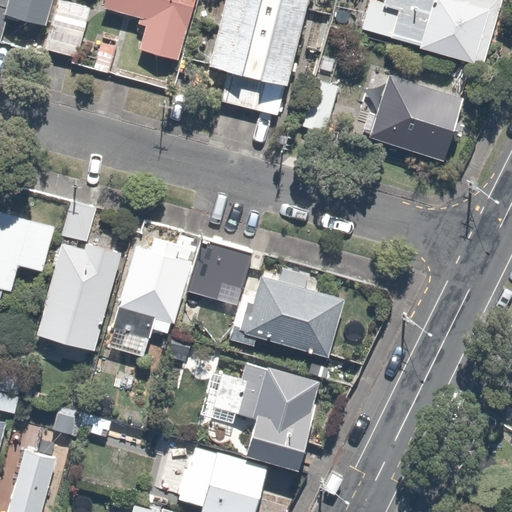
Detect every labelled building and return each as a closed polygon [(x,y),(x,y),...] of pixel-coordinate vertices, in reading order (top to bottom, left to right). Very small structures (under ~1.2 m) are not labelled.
[(44,22),(49,0),(0,0),(0,28),(4,12),(44,22)] [(86,0),(55,0),(42,49),(70,57),(86,0)] [(174,58),(189,0),(106,0),(105,7),(136,16),(134,25),(145,28),(139,48),(174,58)] [(304,0),(223,0),(209,63),(228,68),(220,100),(278,114),(304,0)] [(497,0),(364,0),(356,29),(479,65),(497,0)] [(463,95),(385,71),(366,133),(443,158),(463,95)] [(343,83),(321,72),(298,119),(321,130),(343,83)] [(92,207),(68,201),(35,333),(95,348),(119,251),(83,242),(92,207)] [(54,227),(0,211),(0,312),(15,262),(41,269),(54,227)] [(187,240),(130,229),(105,347),(144,355),(149,332),(167,336),(187,240)] [(246,242),(195,232),(181,301),(195,304),(196,296),(212,299),(216,282),(237,286),(246,242)] [(340,297),(261,276),(254,300),(236,296),(224,344),(255,352),(259,338),(325,355),(340,297)] [(319,379),(253,361),(248,381),(220,373),(211,407),(251,418),(242,451),(297,465),(319,379)] [(17,389),(0,385),(0,411),(12,414),(17,389)] [(86,411),(56,405),(50,431),(81,437),(86,411)] [(38,511),(53,457),(18,447),(1,510),(0,510),(0,511),(38,511)] [(255,511),(266,469),(190,449),(176,503),(211,511),(255,511)] [(169,511),(133,503),(131,511),(169,511)]
